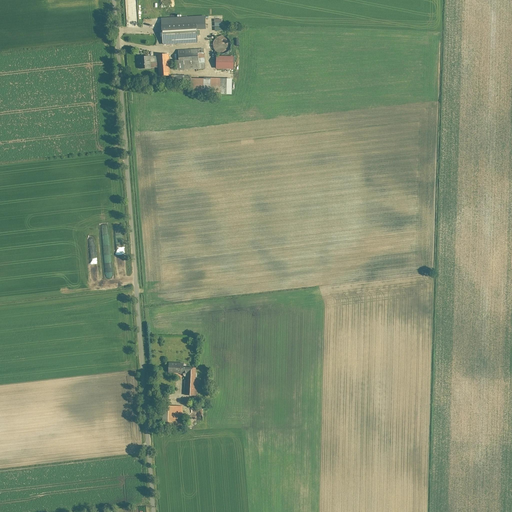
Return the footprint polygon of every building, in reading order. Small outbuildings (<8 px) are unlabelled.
[(162,25),(163,44),(197,42),(196,23),(162,25)] [(213,45),(214,50),(219,54),(224,55),(229,53),(232,49),(232,43),(229,38),(225,36),(219,37),(215,40),(213,45)] [(178,50),(179,69),(205,68),(205,49),(178,50)] [(157,55),(158,77),(170,77),(169,55),(157,55)] [(137,57),(138,70),(151,70),(150,57),(137,57)] [(189,79),(189,95),(226,96),(226,79),(189,79)] [(169,363),(169,375),(186,376),(184,395),(197,396),(199,373),(193,373),(194,365),(169,363)] [(205,378),(203,391),(211,392),(212,379),(205,378)] [(161,407),(161,430),(185,430),(185,407),(161,407)]
